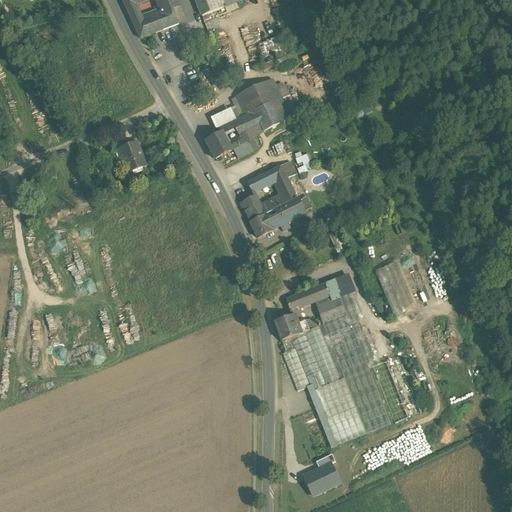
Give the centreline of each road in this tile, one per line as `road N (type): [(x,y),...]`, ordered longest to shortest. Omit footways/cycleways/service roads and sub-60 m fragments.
road 1 (secondary): [(264,511),(257,304),(232,227),(169,109)]
road 2 (unclassified): [(169,109),(0,174)]
road 3 (secondary): [(169,109),(111,0)]
